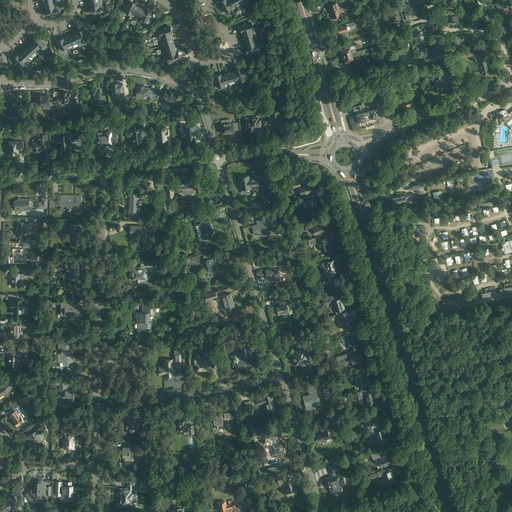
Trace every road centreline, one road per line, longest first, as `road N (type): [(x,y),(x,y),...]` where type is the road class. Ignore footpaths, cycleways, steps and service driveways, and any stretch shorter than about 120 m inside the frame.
road 1 (residential): [(347,511),(418,491),(323,180)]
road 2 (primary): [(454,511),(353,171)]
road 3 (primary): [(345,173),(448,511)]
road 4 (residential): [(97,398),(105,171)]
road 5 (residential): [(280,374),(218,159)]
road 6 (residential): [(97,398),(192,395),(280,374)]
road 7 (residential): [(182,83),(108,68),(50,85),(6,85)]
road 8 (primary): [(296,0),(335,143)]
road 9 (primary): [(343,140),(302,0)]
road 10 (residential): [(321,511),(280,374)]
road 11 (unclassified): [(398,130),(511,81)]
